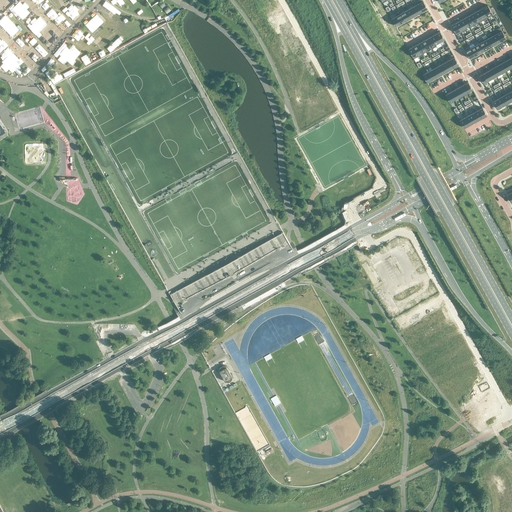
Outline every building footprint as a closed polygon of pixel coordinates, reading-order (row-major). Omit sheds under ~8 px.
[(423,1),(422,0),(419,0),(417,1),(418,3),(423,11),(427,8),(423,1)] [(418,3),(414,6),(418,13),(423,11),(418,3)] [(487,5),(483,7),(487,15),(488,17),(493,15),(492,13),(489,9),(489,8),(487,5)] [(418,13),(414,6),(409,8),(414,16),(418,13)] [(487,15),(483,7),(478,10),(482,18),(484,20),(488,17),(487,15)] [(414,16),(409,8),(405,11),(409,18),(414,16)] [(482,18),(478,10),(474,12),(478,20),(479,22),(484,20),(482,18)] [(400,13),(401,13),(399,11),(395,14),(396,16),(400,23),(405,21),(400,13)] [(409,18),(405,11),(401,13),(400,13),(405,21),(409,18)] [(478,20),(474,12),(469,15),(474,23),(475,25),(479,22),(478,20)] [(474,23),(469,15),(465,17),(469,25),(470,27),(475,25),(474,23)] [(396,16),(391,18),(396,26),(400,23),(396,16)] [(469,25),(465,17),(460,20),(465,28),(465,27),(466,27),(469,25)] [(465,28),(460,20),(456,22),(460,30),(461,32),(466,30),(465,27),(465,28)] [(460,30),(456,22),(451,25),(455,33),(457,35),(461,32),(460,30)] [(500,27),(495,30),(495,31),(496,31),(497,33),(501,41),(506,38),(504,34),(502,30),(500,27)] [(440,31),(435,34),(440,42),(440,43),(445,40),(444,39),(440,31)] [(496,31),(495,31),(491,33),(492,36),(497,43),(501,41),(497,33),(496,31)] [(492,36),(491,33),(487,36),(487,37),(488,38),(492,46),(497,43),(492,36)] [(440,42),(435,34),(431,36),(435,44),(436,45),(440,43),(440,42)] [(435,44),(431,36),(426,39),(431,47),(432,49),(436,46),(436,45),(435,44)] [(487,37),(485,38),(483,39),(483,40),(488,48),(492,46),(488,38),(487,37)] [(483,39),(482,38),(478,41),(479,43),(483,51),(488,48),(483,40),(483,39)] [(431,47),(426,39),(422,41),(426,49),(427,51),(432,49),(431,47)] [(426,49),(422,41),(417,44),(422,51),(422,52),(423,54),(427,51),(426,49)] [(479,43),(474,45),(479,53),(483,51),(479,43)] [(422,51),(417,44),(413,46),(417,54),(422,52),(422,51)] [(479,53),(474,45),(470,48),(474,56),(479,53)] [(417,54),(413,46),(408,49),(413,56),(414,59),(419,56),(417,54)] [(470,48),(470,47),(465,49),(465,50),(470,58),(474,56),(470,48)] [(458,65),(454,57),(449,59),(454,67),(458,65)] [(454,67),(449,59),(445,62),(449,70),(454,67)] [(510,68),(506,60),(502,63),(506,71),(510,68)] [(449,70),(445,62),(441,64),(445,72),(449,70)] [(506,71),(502,63),(497,65),(502,73),(506,71)] [(445,72),(441,64),(436,67),(440,75),(445,72)] [(502,73),(497,65),(493,68),(497,76),(502,73)] [(440,75),(436,67),(432,69),(436,77),(440,75)] [(497,76),(493,68),(488,70),(493,78),(497,76)] [(436,77),(432,69),(427,72),(431,79),(436,77)] [(493,78),(488,70),(484,73),(488,81),(493,78)] [(431,79),(427,72),(423,74),(427,82),(431,79)] [(488,81),(484,73),(479,75),(484,83),(488,81)] [(468,82),(463,84),(468,92),(472,89),(468,82)] [(468,92),(463,84),(459,87),(463,95),(468,92)] [(463,95),(459,87),(454,89),(459,97),(463,95)] [(459,97),(454,89),(450,92),(454,100),(459,97)] [(454,100),(450,92),(445,94),(450,102),(454,100)] [(511,101),(507,93),(503,96),(507,104),(511,101)] [(507,104),(503,96),(498,98),(502,106),(507,104)] [(502,106),(498,98),(494,101),(498,109),(502,106)] [(487,115),(482,107),(478,110),(482,118),(487,115)] [(482,118),(478,110),(473,112),(477,120),(482,118)] [(477,120),(473,112),(469,115),(473,123),(477,120)] [(473,123),(469,115),(464,117),(468,125),(473,123)] [(468,125),(464,117),(460,120),(464,128),(468,125)] [(288,243),(289,243),(283,232),(281,233),(282,234),(172,294),(172,293),(170,294),(176,305),(187,299),(230,275),(233,274),(235,273),(278,249),(288,243)] [(362,264),(374,288),(380,285),(368,261),(362,264)] [(220,372),(224,380),(225,381),(226,381),(227,382),(228,382),(230,381),(231,381),(232,380),(232,378),(232,377),(232,376),(227,368),(227,367),(226,366),(225,366),(224,366),(222,366),(221,367),(220,367),(219,369),(219,370),(219,371),(220,372)] [(271,398),(275,405),(281,403),(277,395),(271,398)]
